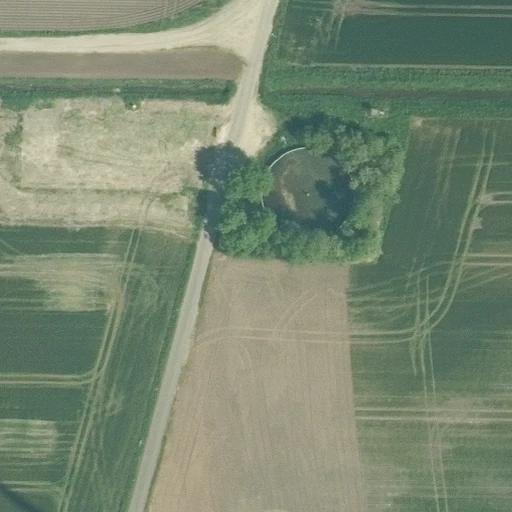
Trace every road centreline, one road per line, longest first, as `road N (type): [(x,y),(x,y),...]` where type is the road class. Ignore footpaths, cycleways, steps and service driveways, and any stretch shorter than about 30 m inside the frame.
road 1 (track): [(137,511),(267,0)]
road 2 (track): [(0,41),(143,43),(210,27),(250,0)]
road 3 (track): [(167,395),(195,511)]
